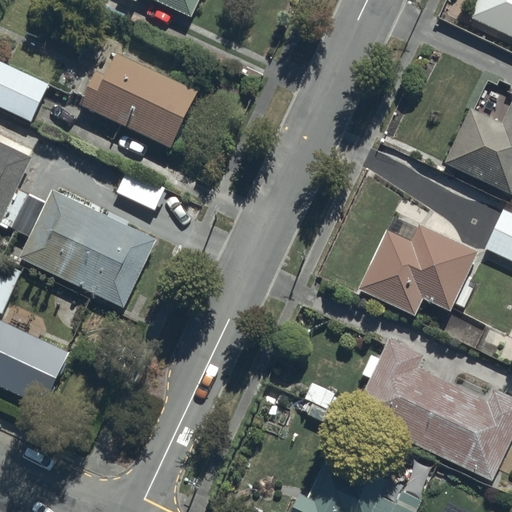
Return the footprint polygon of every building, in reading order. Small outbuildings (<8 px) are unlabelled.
[(123,0),(136,6),(138,0),(145,0),(190,21),(199,0),(123,0)] [(511,0),(478,0),(468,21),(511,43),(511,0)] [(93,73),(77,107),(171,152),(197,95),(115,56),(104,78),(93,73)] [(0,112),(30,126),(47,89),(48,87),(0,64),(0,112)] [(511,199),(511,101),(500,126),(471,113),(444,170),(511,201),(511,199)] [(0,226),(29,241),(19,261),(123,313),(157,245),(104,219),(107,212),(58,187),(53,195),(51,194),(46,204),(17,190),(31,162),(28,160),(33,149),(0,132),(0,226)] [(125,174),(115,195),(154,213),(164,191),(125,174)] [(511,264),(511,209),(506,207),(486,253),(511,264)] [(416,229),(409,244),(409,245),(383,234),(357,295),(415,320),(422,304),(451,317),(456,306),(464,310),(475,284),(466,280),(477,255),(416,229)] [(0,265),(0,315),(3,317),(21,275),(0,265)] [(71,358),(0,324),(0,395),(44,416),(71,358)] [(487,403),(417,371),(423,359),(387,342),(352,420),(493,485),(511,443),(511,402),(492,393),(487,403)] [(377,501),(385,486),(357,473),(353,480),(326,467),(308,506),(299,502),(294,511),(418,511),(422,505),(400,494),(393,509),(377,501)]
